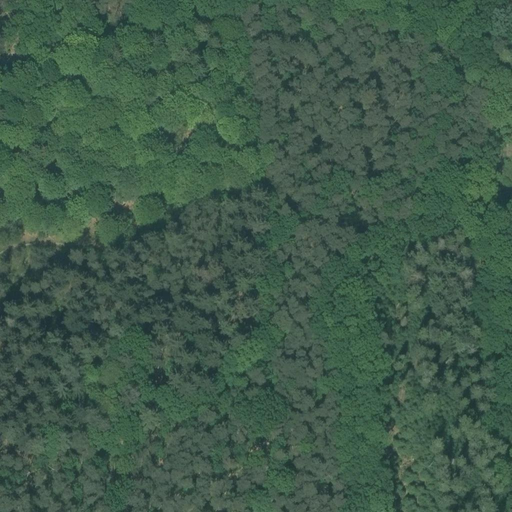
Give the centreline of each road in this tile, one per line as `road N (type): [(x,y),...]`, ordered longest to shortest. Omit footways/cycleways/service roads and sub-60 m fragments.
road 1 (track): [(259,511),(258,187)]
road 2 (track): [(0,244),(111,245),(130,229),(259,194)]
road 3 (track): [(258,187),(214,8)]
